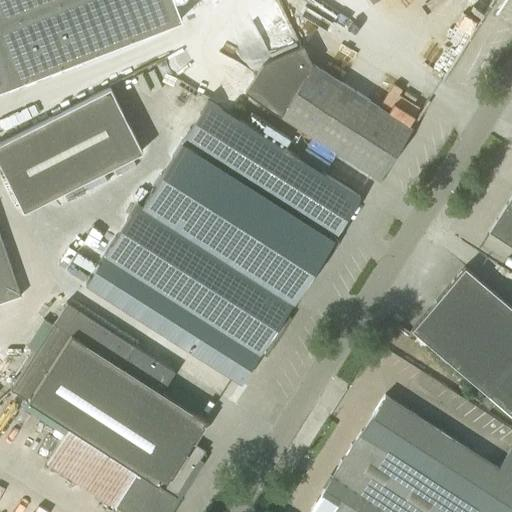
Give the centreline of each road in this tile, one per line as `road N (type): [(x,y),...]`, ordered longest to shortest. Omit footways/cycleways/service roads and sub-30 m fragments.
road 1 (unclassified): [(220,511),(511,69)]
road 2 (unknown): [(225,0),(0,99)]
